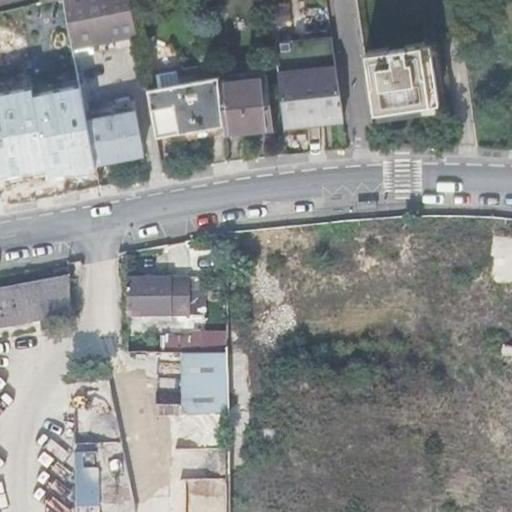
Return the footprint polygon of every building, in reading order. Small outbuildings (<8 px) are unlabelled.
[(62,0),(49,0),(45,1),(37,3),(57,107),(62,106),(83,102),(74,60),(72,45),(62,0)] [(135,32),(129,0),(62,0),(72,45),(135,32)] [(275,44),(284,128),(305,125),(326,123),(324,112),(343,110),(332,38),(275,44)] [(429,44),(364,54),(373,114),(405,108),(438,103),(429,44)] [(218,83),(217,74),(180,82),(177,69),(155,74),(159,91),(163,109),(175,106),(181,134),(223,126),(218,83)] [(224,132),(224,133),(248,130),(272,128),(266,77),(218,83),(223,126),(224,132)] [(86,121),(94,162),(119,157),(144,153),(136,111),(134,100),(84,110),(85,116),(86,121)] [(66,168),(94,162),(86,121),(85,116),(84,110),(83,102),(62,106),(65,120),(37,125),(45,167),(55,165),(65,163),(66,168)] [(175,106),(163,109),(170,142),(224,132),(223,126),(181,134),(175,106)] [(326,123),(345,121),(343,110),(324,112),(326,123)] [(0,131),(0,170),(15,167),(8,130),(0,131)] [(0,327),(70,315),(69,280),(67,268),(52,271),(54,282),(6,291),(0,292),(0,327)] [(190,315),(190,278),(158,278),(127,278),(126,315),(190,315)] [(230,411),(230,329),(163,329),(163,350),(184,350),(184,411),(230,411)] [(103,505),(102,449),(78,450),(79,505),(103,505)]
